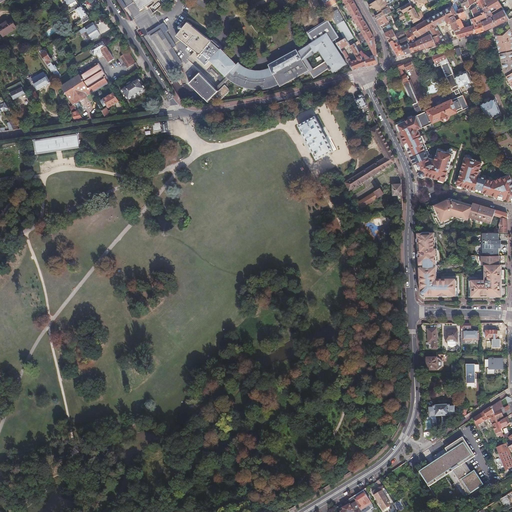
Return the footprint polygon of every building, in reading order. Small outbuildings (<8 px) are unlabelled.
[(64,0),(69,6),(67,7),(68,10),(79,3),(76,0),(64,0)] [(117,0),(127,15),(131,13),(122,0),(117,0)] [(320,0),(324,7),(326,6),(328,9),(327,8),(325,4),(329,1),(331,0),(320,0)] [(328,7),(336,3),(335,1),(334,0),(331,0),(329,1),(325,4),(327,8),(328,9),(328,8),(328,7)] [(375,59),(377,63),(378,63),(375,39),(359,11),(356,5),(353,0),(342,0),(374,56),(375,59)] [(376,0),(368,5),(370,8),(375,6),(377,10),(389,4),(387,1),(388,0),(376,0)] [(467,0),(469,3),(465,4),(467,8),(471,6),(471,3),(475,2),(476,3),(477,3),(479,6),(486,2),(485,0),(467,0)] [(484,9),(485,12),(488,17),(488,18),(490,17),(493,15),(490,10),(492,9),(493,11),(497,9),(497,8),(501,6),(497,0),(493,0),(494,1),(492,2),(490,0),(485,0),(486,2),(488,7),(484,9)] [(85,10),(80,2),(79,3),(68,10),(67,10),(69,13),(76,9),(82,19),(75,23),(77,27),(90,19),(85,10)] [(415,10),(410,2),(398,9),(396,10),(394,11),(400,21),(400,23),(403,21),(406,19),(404,16),(415,10)] [(471,10),(476,18),(484,14),(483,13),(485,12),(484,9),(488,7),(486,2),(479,6),(481,11),(479,11),(477,7),(471,10)] [(390,6),(389,4),(377,10),(379,14),(375,16),(375,17),(377,19),(385,15),(385,16),(394,11),(396,10),(394,6),(392,5),(390,6)] [(452,7),(426,20),(434,36),(433,37),(437,45),(446,42),(439,31),(436,26),(446,20),(447,23),(450,22),(453,26),(451,27),(452,29),(454,28),(456,32),(460,31),(455,21),(457,20),(456,19),(455,17),(457,17),(456,15),(457,15),(452,7)] [(458,14),(460,19),(466,16),(463,8),(460,9),(458,10),(459,14),(458,14)] [(490,17),(496,26),(509,20),(504,11),(493,15),(490,17)] [(337,24),(340,22),(334,12),(331,14),(337,24)] [(484,14),(476,18),(477,21),(482,19),(488,17),(485,12),(483,13),(484,14)] [(384,24),(389,21),(385,16),(385,15),(377,19),(378,22),(380,26),(384,24)] [(484,26),(486,30),(490,28),(496,26),(490,17),(488,18),(489,19),(483,22),(482,22),(484,26)] [(0,24),(0,31),(3,35),(16,27),(10,18),(0,24)] [(474,28),(475,34),(486,30),(484,26),(482,22),(478,24),(477,21),(476,18),(472,19),(473,26),(475,25),(475,28),(474,28)] [(460,19),(457,20),(455,21),(460,31),(456,32),(459,38),(469,36),(475,34),(474,28),(475,28),(475,25),(473,26),(469,27),(465,28),(460,19)] [(281,86),(281,85),(304,72),(305,74),(309,72),(314,79),(329,68),(331,70),(332,70),(333,71),(336,70),(337,72),(345,67),(343,65),(346,63),(346,64),(347,64),(333,42),(339,37),(329,20),(326,22),(326,21),(325,22),(321,25),(320,25),(320,26),(315,29),(315,28),(314,29),(310,32),(308,33),(314,42),(298,52),(297,50),(270,65),(271,68),(267,69),(263,70),(262,71),(257,71),(252,70),(247,69),(243,66),(242,66),(242,65),(241,65),(240,64),(239,63),(238,63),(237,64),(221,49),(188,22),(177,35),(195,50),(191,55),(206,69),(212,62),(226,76),(227,74),(233,79),(238,82),(243,84),(248,86),(255,87),(261,87),(262,87),(263,87),(264,87),(264,86),(265,86),(266,86),(267,86),(268,88),(278,82),(281,86)] [(426,20),(408,30),(410,35),(412,40),(414,39),(426,31),(429,36),(427,37),(422,39),(422,40),(419,41),(416,43),(417,45),(421,50),(423,49),(437,45),(433,37),(434,36),(426,20)] [(337,24),(345,39),(348,37),(350,40),(352,39),(354,38),(344,21),(337,24)] [(88,37),(91,41),(96,38),(100,35),(93,22),(83,29),(88,37)] [(167,31),(163,25),(149,34),(152,40),(154,39),(173,69),(182,63),(163,33),(167,31)] [(396,40),(398,39),(393,29),(388,31),(384,33),(390,42),(394,40),(396,40)] [(511,33),(511,29),(496,35),(505,72),(511,84),(511,33)] [(408,30),(405,32),(408,40),(409,42),(407,43),(408,44),(410,47),(409,47),(412,52),(416,51),(421,50),(417,45),(416,43),(413,44),(412,43),(411,43),(410,41),(412,40),(410,35),(408,30)] [(141,37),(156,60),(157,59),(143,36),(141,37)] [(337,43),(341,49),(345,47),(349,44),(347,42),(345,39),(337,43)] [(402,46),(401,44),(399,45),(397,42),(395,43),(394,40),(390,42),(399,56),(402,55),(406,54),(402,46)] [(96,53),(106,46),(103,41),(92,47),(91,50),(91,51),(93,55),(96,53)] [(348,60),(354,71),(358,69),(368,66),(363,57),(356,45),(355,43),(352,45),(350,46),(358,59),(351,62),(350,59),(349,60),(348,60)] [(363,57),(368,66),(372,65),(377,63),(375,59),(374,56),(370,58),(363,53),(357,44),(356,45),(363,57)] [(405,45),(402,46),(406,54),(408,53),(412,52),(409,47),(410,47),(408,44),(405,45)] [(114,58),(106,46),(96,53),(98,56),(103,53),(108,61),(114,58)] [(39,52),(52,72),(57,69),(56,67),(56,68),(52,62),(53,61),(52,58),(51,59),(44,48),(42,50),(39,52)] [(136,63),(129,51),(121,56),(128,68),(136,63)] [(412,66),(410,62),(404,64),(395,66),(404,87),(407,92),(409,98),(411,101),(414,109),(417,115),(417,116),(423,128),(424,127),(426,126),(433,123),(441,120),(445,121),(448,120),(450,116),(457,112),(469,107),(463,95),(460,87),(456,77),(445,52),(433,55),(436,63),(435,63),(437,67),(441,64),(451,87),(451,88),(452,88),(453,91),(454,90),(456,94),(460,93),(461,96),(452,100),(451,100),(444,103),(438,106),(436,107),(435,107),(428,110),(423,113),(421,110),(418,102),(420,101),(411,79),(409,80),(407,75),(405,75),(402,69),(405,68),(406,69),(412,66)] [(91,93),(110,82),(99,63),(61,86),(72,104),(91,93)] [(50,81),(46,76),(45,76),(43,72),(31,78),(34,83),(33,83),(37,90),(44,86),(50,82),(50,81)] [(468,72),(456,77),(460,87),(472,82),(468,72)] [(221,100),(230,91),(225,85),(219,91),(218,90),(218,91),(200,73),(190,83),(208,101),(215,94),(221,100)] [(121,88),(128,99),(146,89),(139,77),(121,88)] [(12,95),(14,99),(26,93),(23,89),(25,88),(22,83),(7,91),(10,96),(12,95)] [(28,87),(29,90),(33,97),(37,95),(35,91),(34,92),(30,86),(28,87)] [(116,102),(118,101),(113,92),(103,98),(108,107),(116,102)] [(368,104),(362,93),(359,94),(360,97),(355,99),(357,103),(358,103),(361,107),(368,104)] [(480,104),(486,119),(501,113),(495,98),(480,104)] [(105,116),(111,115),(106,108),(102,111),(105,116)] [(75,121),(82,120),(77,110),(72,112),(75,121)] [(11,116),(7,118),(14,130),(19,129),(11,116)] [(299,125),(317,159),(333,151),(315,116),(299,125)] [(453,154),(438,149),(435,160),(434,159),(433,162),(431,161),(428,155),(430,155),(419,130),(422,128),(417,116),(397,125),(401,134),(402,134),(405,139),(403,139),(405,144),(406,143),(409,150),(408,150),(413,161),(415,164),(416,164),(419,170),(420,170),(420,171),(419,174),(420,176),(423,177),(426,176),(432,178),(445,182),(453,154)] [(168,120),(154,122),(155,131),(162,130),(163,132),(169,131),(168,120)] [(378,125),(377,125),(370,129),(385,158),(345,182),(350,190),(394,163),(395,162),(394,156),(378,125)] [(84,132),(34,139),(36,153),(81,147),(80,145),(86,144),(84,132)] [(478,176),(482,163),(465,158),(460,174),(461,174),(460,177),(459,177),(457,185),(464,187),(465,187),(472,189),(472,190),(498,198),(505,200),(507,198),(509,201),(511,200),(511,179),(510,175),(503,179),(502,177),(500,178),(499,178),(495,180),(494,181),(478,176)] [(403,194),(402,184),(394,185),(394,194),(403,194)] [(358,203),(361,208),(384,194),(381,189),(358,203)] [(474,203),(473,203),(473,204),(458,200),(450,198),(432,206),(435,212),(433,213),(435,218),(437,217),(440,223),(441,223),(442,225),(452,221),(451,218),(456,216),(468,219),(469,216),(491,223),(494,215),(495,209),(494,209),(486,207),(481,205),(474,203)] [(507,213),(495,209),(494,215),(499,216),(499,232),(508,232),(508,214),(507,213)] [(422,234),(417,234),(420,281),(420,293),(421,293),(421,295),(423,297),(424,297),(425,298),(456,297),(456,292),(458,292),(458,284),(456,284),(456,280),(434,280),(434,277),(435,277),(435,272),(441,272),(440,264),(436,265),(435,257),(437,257),(437,249),(435,249),(434,233),(430,233),(430,232),(422,233),(422,234)] [(485,243),(500,243),(500,239),(498,239),(498,232),(495,232),(489,232),(488,232),(483,232),(483,244),(485,243)] [(500,248),(500,243),(485,243),(483,244),(483,256),(498,255),(498,248),(500,248)] [(503,260),(502,255),(498,255),(483,256),(479,256),(479,261),(481,261),(481,264),(487,264),(487,272),(485,274),(485,279),(479,279),(480,279),(472,279),(472,284),(470,284),(470,292),(472,292),(472,297),(480,297),(491,296),(491,294),(494,294),(496,296),(502,296),(502,274),(500,274),(500,268),(502,268),(502,264),(501,264),(501,260),(503,260)] [(471,329),(471,323),(461,323),(461,329),(461,344),(464,344),(464,345),(469,345),(472,342),(472,340),(478,340),(478,332),(464,331),(464,329),(471,329)] [(489,323),(481,323),(481,335),(484,335),(484,348),(494,348),(494,345),(502,345),(502,334),(489,334),(489,323)] [(437,330),(427,330),(427,343),(432,343),(432,348),(437,348),(437,343),(437,330)] [(445,342),(458,342),(458,331),(445,331),(445,342)] [(427,370),(438,370),(438,358),(428,358),(427,370)] [(487,374),(494,374),(494,369),(502,369),(502,359),(489,359),(489,360),(485,360),(485,367),(489,367),(489,368),(487,368),(487,374)] [(466,369),(466,383),(474,383),(474,372),(478,372),(478,369),(478,365),(474,365),(474,369),(466,369)] [(499,402),(492,406),(498,422),(504,419),(500,409),(503,407),(501,400),(499,402)] [(429,407),(430,417),(451,416),(451,415),(455,414),(455,406),(449,407),(449,405),(435,406),(435,407),(429,407)] [(473,419),(479,431),(487,427),(484,421),(488,419),(488,420),(491,419),(493,425),(497,435),(502,433),(502,431),(500,428),(498,422),(492,406),(483,412),(482,413),(480,414),(476,416),(473,419)] [(504,419),(498,422),(500,428),(507,425),(511,423),(507,417),(504,419)] [(432,431),(437,435),(450,426),(449,424),(447,425),(446,423),(432,431)] [(443,456),(419,472),(428,487),(448,474),(453,471),(468,495),(484,485),(475,470),(469,474),(463,464),(475,456),(463,437),(446,448),(440,452),(441,453),(442,455),(443,456)] [(497,448),(506,471),(511,467),(511,458),(508,447),(507,444),(497,448)] [(433,457),(435,460),(442,455),(441,453),(440,452),(446,448),(433,457)] [(382,492),(385,490),(383,487),(380,488),(373,492),(384,510),(387,511),(389,509),(390,507),(391,506),(382,492)] [(361,496),(359,493),(355,495),(357,498),(354,500),(361,511),(365,508),(364,506),(367,505),(367,507),(371,504),(365,494),(361,496)] [(511,507),(511,493),(501,500),(507,510),(511,507)] [(354,500),(353,497),(349,500),(350,502),(352,505),(350,506),(349,505),(343,508),(341,504),(335,508),(337,511),(339,511),(340,511),(361,511),(354,500)]
